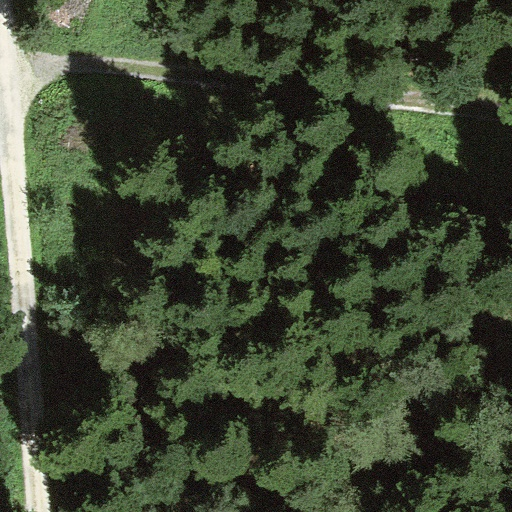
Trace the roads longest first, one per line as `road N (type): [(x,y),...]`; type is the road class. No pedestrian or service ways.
road 1 (track): [(2,58),(305,68),(511,104)]
road 2 (track): [(35,511),(0,0)]
